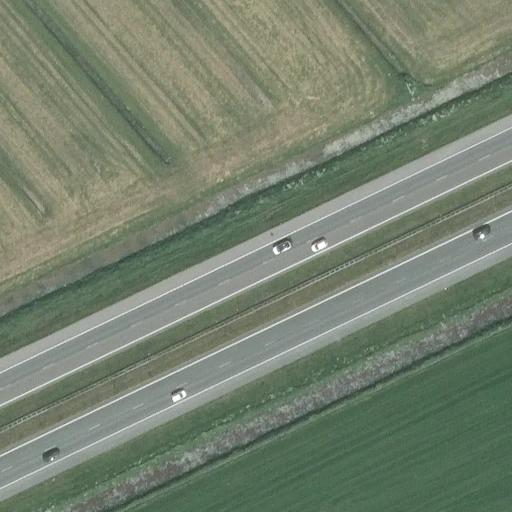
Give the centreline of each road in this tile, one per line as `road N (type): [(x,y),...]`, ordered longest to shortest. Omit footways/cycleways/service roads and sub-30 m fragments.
road 1 (motorway): [(0,474),(511,228)]
road 2 (motorway): [(511,144),(0,389)]
